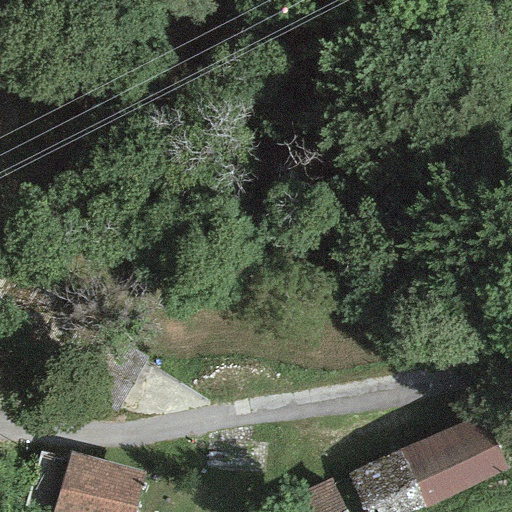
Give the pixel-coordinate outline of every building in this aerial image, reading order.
[(0,261),(0,338),(117,412),(152,356),(0,261)] [(511,471),(511,466),(489,414),(416,445),(440,502),(511,471)] [(415,511),(440,502),(416,445),(342,476),(357,511),(415,511)] [(138,511),(149,470),(70,450),(55,511),(60,511),(138,511)] [(343,511),(329,479),(275,503),(278,511),(343,511)]
